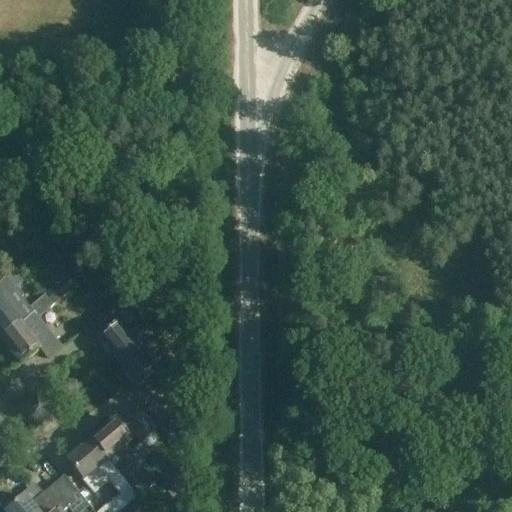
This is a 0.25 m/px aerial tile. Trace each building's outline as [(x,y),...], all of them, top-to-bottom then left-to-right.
[(155,259),(133,275),(139,283),(149,276),(161,267),(155,259)] [(161,267),(149,276),(156,285),(168,276),(174,271),(167,262),(161,267)] [(0,336),(2,339),(33,313),(30,309),(28,310),(20,299),(22,298),(15,288),(13,290),(5,280),(0,284),(0,336)] [(39,301),(47,311),(53,306),(52,305),(48,300),(45,296),(39,301)] [(30,309),(33,313),(38,319),(47,311),(39,301),(30,309)] [(33,313),(2,339),(22,363),(42,346),(53,338),(38,319),(33,313)] [(154,326),(162,335),(169,329),(162,319),(154,326)] [(98,340),(117,364),(150,338),(146,332),(140,326),(128,336),(118,324),(98,340)] [(146,332),(150,338),(153,342),(162,335),(154,326),(146,332)] [(150,338),(117,364),(136,387),(156,371),(147,360),(160,350),(153,342),(150,338)] [(124,424),(138,442),(154,430),(140,412),(124,424)] [(131,488),(133,491),(138,497),(147,490),(128,467),(117,452),(131,440),(116,421),(91,441),(117,472),(112,476),(120,483),(129,476),(136,483),(131,488)] [(177,424),(176,448),(190,449),(191,425),(177,424)] [(84,480),(97,469),(109,483),(113,479),(131,502),(138,497),(133,491),(131,488),(136,483),(129,476),(120,483),(112,476),(117,472),(91,441),(68,461),(84,480)] [(188,462),(165,481),(177,496),(200,477),(188,462)] [(9,511),(56,511),(58,511),(59,511),(66,511),(71,509),(61,498),(70,491),(73,495),(76,493),(63,477),(30,506),(24,499),(9,511)] [(61,498),(71,509),(77,503),(83,510),(87,506),(76,493),(73,495),(70,491),(61,498)]
